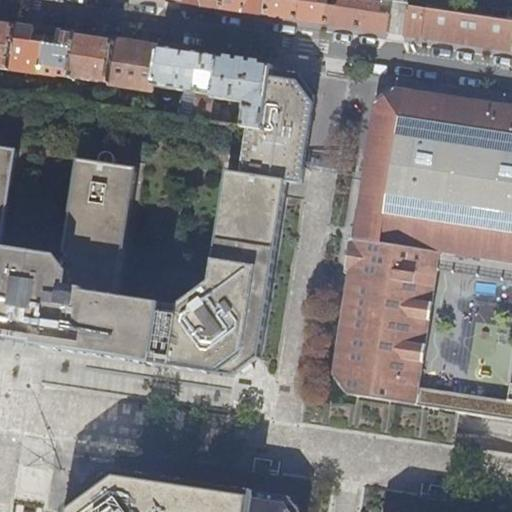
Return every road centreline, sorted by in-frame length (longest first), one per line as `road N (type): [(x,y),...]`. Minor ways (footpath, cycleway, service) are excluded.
road 1 (residential): [(343,51),(282,448)]
road 2 (unclassified): [(343,51),(0,0)]
road 3 (residential): [(14,409),(282,448)]
road 4 (unclassified): [(511,77),(343,51)]
road 5 (residential): [(353,458),(511,481)]
